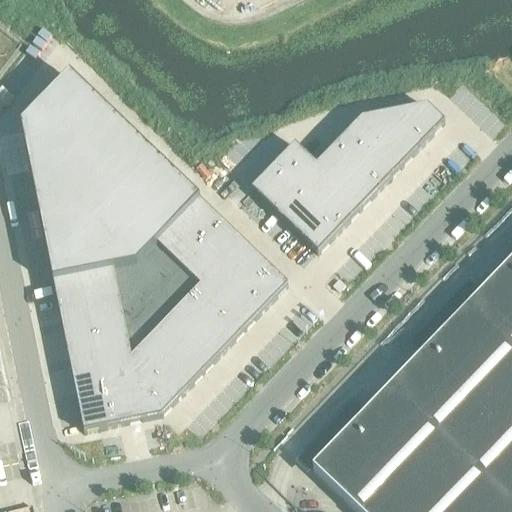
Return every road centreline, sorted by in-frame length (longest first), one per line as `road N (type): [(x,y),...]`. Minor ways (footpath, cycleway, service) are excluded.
road 1 (unclassified): [(210,459),(511,150)]
road 2 (unclassified): [(54,490),(0,233)]
road 3 (unclassified): [(54,490),(210,459)]
